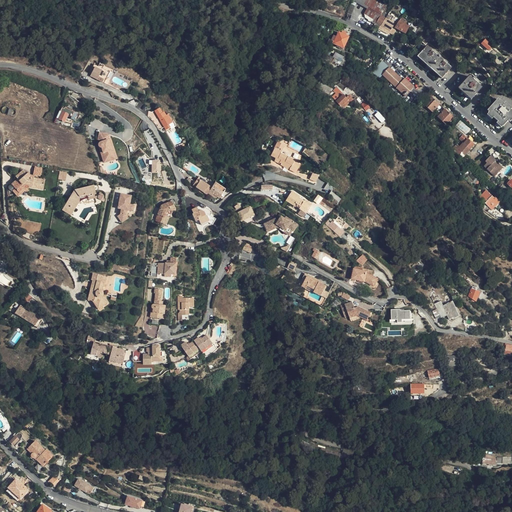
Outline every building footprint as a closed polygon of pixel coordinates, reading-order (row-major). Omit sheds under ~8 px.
[(369,0),(371,1),(365,13),(374,19),(371,24),(375,26),(375,25),(379,27),(381,23),(379,22),(380,21),(393,29),(394,27),(396,23),(380,13),(387,1),(384,0),(369,0)] [(403,18),(398,25),(396,28),(406,34),(410,27),(406,25),(408,21),(403,18)] [(334,44),(338,45),(341,47),(344,48),(349,37),(339,33),(334,44)] [(426,45),(431,38),(424,34),(419,41),(426,45)] [(493,47),(485,40),(482,44),(490,50),(493,47)] [(452,68),(428,46),(421,53),(418,57),(442,78),(452,68)] [(341,63),(344,56),(337,52),(333,59),(341,63)] [(369,68),(374,62),(370,58),(365,64),(369,68)] [(107,74),(103,71),(102,74),(99,71),(94,80),(102,84),(104,79),(109,82),(112,76),(107,74)] [(406,83),(392,71),(385,80),(406,98),(415,88),(408,81),(406,83)] [(471,100),(482,88),(469,77),(459,89),(471,100)] [(344,95),(343,96),(337,101),(342,106),(349,100),(344,95)] [(438,112),(443,107),(432,98),(425,105),(433,113),(435,110),(438,112)] [(503,126),(511,116),(511,110),(510,109),(511,108),(506,103),(504,104),(500,100),(489,113),(497,120),(498,122),(503,126)] [(453,117),(443,107),(438,112),(441,115),(438,117),(446,125),(453,117)] [(65,108),(64,109),(63,113),(60,119),(64,121),(67,115),(72,117),(74,112),(65,108)] [(378,112),(375,115),(382,122),(386,119),(378,112)] [(161,114),(157,117),(165,131),(170,129),(168,126),(172,124),(167,117),(166,118),(163,113),(161,114)] [(168,116),(167,117),(172,124),(168,126),(170,129),(165,131),(167,133),(174,129),(175,128),(175,127),(170,118),(168,116)] [(104,131),(99,130),(97,139),(99,139),(100,142),(98,144),(98,146),(98,147),(99,148),(101,148),(102,150),(100,150),(102,158),(108,156),(106,147),(109,146),(107,137),(103,137),(104,131)] [(110,132),(104,131),(103,137),(107,137),(109,146),(106,147),(108,156),(113,155),(109,138),(110,132)] [(465,155),(470,151),(475,145),(469,140),(465,135),(461,140),(465,144),(464,146),(463,147),(461,148),(459,150),(465,155)] [(277,162),(291,170),(292,168),(294,169),(297,162),(277,152),(281,145),(274,141),(267,155),(273,158),(273,159),(278,161),(277,162)] [(506,166),(493,155),(488,161),(488,162),(485,166),(497,177),(506,166)] [(160,163),(160,160),(153,160),(152,172),(159,172),(161,170),(161,163),(160,163)] [(43,180),(35,179),(35,177),(30,177),(28,174),(26,175),(24,171),(16,178),(18,180),(12,185),(20,196),(26,191),(31,191),(31,189),(45,190),(46,180),(43,180)] [(312,173),(310,179),(317,181),(319,175),(312,173)] [(481,183),(476,178),(472,182),(477,187),(481,183)] [(220,198),(225,189),(214,182),(211,188),(197,179),(193,185),(195,186),(195,187),(206,195),(208,193),(211,196),(213,193),(220,198)] [(86,197),(95,195),(93,185),(73,190),(65,204),(61,210),(70,215),(80,199),(86,197)] [(301,196),(302,194),(293,188),(286,197),(294,203),(296,201),(298,202),(298,206),(306,212),(312,204),(301,196)] [(493,211),(501,203),(496,198),(495,199),(487,191),(482,196),(488,202),(486,204),(493,211)] [(129,205),(129,202),(130,196),(120,194),(118,204),(117,209),(120,209),(119,215),(116,217),(121,224),(127,219),(125,216),(125,212),(127,210),(132,211),(133,206),(129,205)] [(313,203),(302,194),(301,196),(312,204),(313,203)] [(473,211),(476,207),(467,202),(465,205),(473,211)] [(176,208),(174,203),(162,206),(157,219),(156,224),(166,228),(167,221),(167,219),(171,217),(174,214),(173,212),(176,208)] [(243,223),(256,217),(251,205),(237,212),(243,223)] [(216,219),(201,211),(199,212),(196,209),(192,212),(195,215),(193,217),(198,223),(200,221),(203,225),(208,222),(213,224),(216,219)] [(269,229),(279,224),(277,221),(279,221),(281,223),(284,224),(289,227),(290,225),(295,228),(297,225),(299,222),(288,215),(287,217),(283,214),(279,219),(277,216),(265,223),(269,229)] [(345,231),(349,225),(339,216),(334,221),(345,231)] [(341,228),(333,221),(331,222),(329,225),(337,233),(341,228)] [(244,240),(241,247),(249,251),(252,244),(244,240)] [(315,249),(311,256),(317,259),(321,252),(315,249)] [(357,260),(362,265),(368,259),(363,254),(357,260)] [(176,274),(176,263),(169,263),(158,263),(158,274),(176,274)] [(367,271),(363,271),(355,269),(353,279),(365,281),(365,280),(372,284),(376,285),(379,278),(367,272),(367,271)] [(323,282),(321,280),(320,282),(314,279),(315,277),(306,272),(301,280),(306,283),(305,286),(310,289),(311,287),(319,291),(317,293),(320,295),(322,292),(326,286),(322,284),(323,282)] [(102,293),(104,284),(96,282),(97,276),(92,275),(91,282),(92,282),(88,301),(93,302),(99,310),(108,304),(103,297),(103,295),(103,294),(102,293)] [(165,319),(166,313),(163,313),(164,304),(164,301),(161,300),(162,292),(160,292),(161,287),(155,286),(154,291),(155,292),(154,303),(153,303),(153,305),(153,306),(154,308),(154,312),(152,312),(151,317),(153,317),(153,318),(152,325),(155,326),(158,326),(159,319),(165,319)] [(475,301),(479,292),(477,291),(478,288),(473,286),(468,297),(475,301)] [(183,308),(183,312),(183,314),(190,313),(190,306),(195,306),(195,296),(183,297),(183,295),(178,295),(179,308),(183,308)] [(365,308),(352,303),(347,304),(346,297),(338,299),(334,299),(336,312),(341,311),(341,313),(351,311),(362,316),(365,308)] [(459,316),(452,301),(442,306),(448,320),(453,318),(454,318),(459,316)] [(30,322),(35,314),(20,305),(15,313),(25,320),(30,322)] [(413,318),(410,318),(410,309),(391,310),(391,324),(413,324),(413,318)] [(206,333),(201,337),(202,338),(201,339),(198,337),(188,345),(186,342),(181,345),(189,355),(200,347),(202,350),(212,342),(206,333)] [(92,341),(88,353),(93,355),(93,356),(100,358),(102,353),(109,355),(108,362),(121,364),(124,353),(122,353),(123,350),(110,348),(97,343),(97,342),(92,341)] [(157,356),(157,344),(148,344),(148,346),(143,346),(143,352),(140,352),(141,362),(149,362),(149,356),(157,356)] [(200,347),(189,355),(191,358),(202,350),(200,347)] [(459,365),(457,356),(446,358),(448,367),(459,365)] [(427,389),(427,384),(411,383),(410,392),(424,393),(424,388),(427,389)] [(283,399),(292,398),(292,395),(291,387),(282,388),(275,402),(273,405),(272,406),(277,410),(283,399)] [(19,439),(17,437),(15,435),(10,441),(14,445),(19,439)] [(50,458),(43,452),(33,442),(25,451),(30,455),(29,456),(29,458),(30,459),(31,460),(33,460),(34,458),(36,459),(36,461),(42,467),(44,464),(50,458)] [(321,449),(320,453),(323,455),(341,461),(342,454),(321,449)] [(46,450),(43,452),(50,458),(52,456),(46,450)] [(350,463),(352,457),(342,454),(341,461),(350,463)] [(44,464),(42,467),(43,468),(53,457),(52,456),(50,458),(44,464)] [(95,486),(80,477),(75,484),(90,493),(95,486)] [(52,486),(58,482),(55,478),(49,483),(52,486)] [(29,490),(17,479),(9,487),(21,499),(29,490)] [(143,500),(128,496),(126,504),(140,509),(143,500)] [(191,507),(189,511),(193,511),(196,505),(187,503),(186,506),(191,507)]
